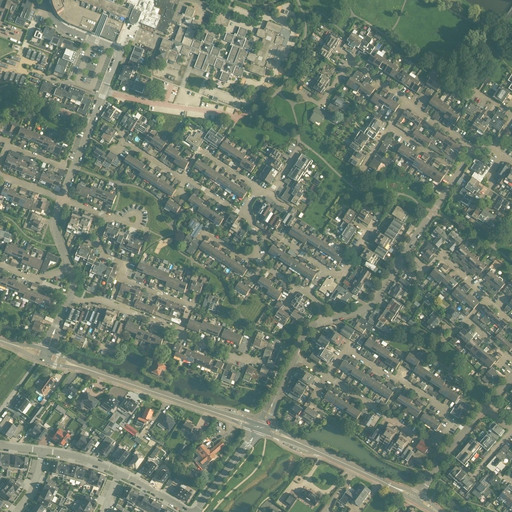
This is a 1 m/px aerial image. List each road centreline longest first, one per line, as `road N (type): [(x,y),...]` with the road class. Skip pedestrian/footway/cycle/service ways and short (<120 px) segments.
road 1 (tertiary): [(261,428),(82,367)]
road 2 (residential): [(182,332),(189,304),(124,278),(121,262),(102,253),(96,237),(103,213)]
road 3 (residential): [(444,415),(347,349),(328,378)]
road 4 (residential): [(404,104),(351,62),(320,104),(295,90)]
road 5 (tertiary): [(395,488),(261,428)]
road 6 (residential): [(397,264),(473,149)]
road 7 (residential): [(46,0),(62,27),(116,50),(104,91)]
road 8 (residential): [(234,117),(104,91)]
road 9 (residential): [(182,332),(99,299),(69,296)]
